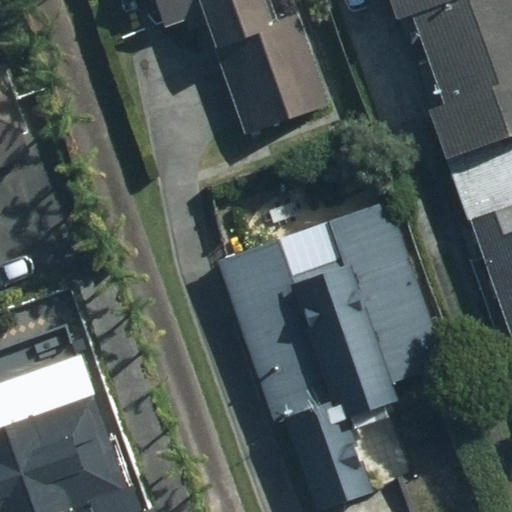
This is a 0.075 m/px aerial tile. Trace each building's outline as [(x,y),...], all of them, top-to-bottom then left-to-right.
[(257,33),(245,0),(142,0),(154,34),(178,26),(181,33),(191,31),(203,62),(212,59),(239,136),(318,110),(288,23),(257,33)] [(371,0),(383,33),(394,28),(480,0),(371,0)] [(511,19),(505,0),(480,0),(394,28),(428,124),(417,128),(434,174),(442,170),(454,203),(511,182),(511,19)] [(0,93),(0,169),(24,161),(0,93)] [(511,182),(454,203),(511,364),(511,182)] [(378,212),(213,269),(270,430),(278,427),(306,511),(335,511),(366,501),(341,430),(442,395),(378,212)] [(130,511),(91,397),(0,428),(0,511),(130,511)]
